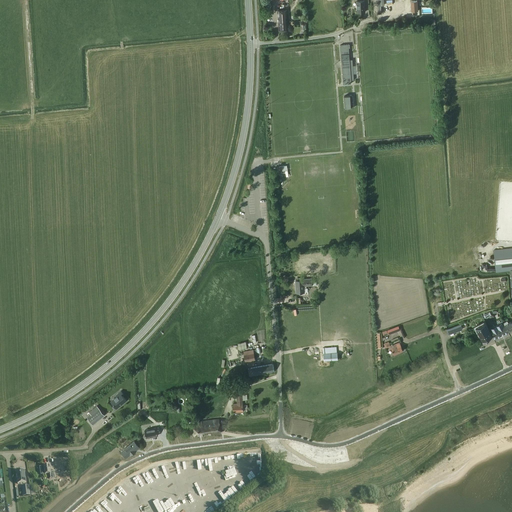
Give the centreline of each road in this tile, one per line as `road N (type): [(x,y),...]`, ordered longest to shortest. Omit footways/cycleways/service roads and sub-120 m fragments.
road 1 (secondary): [(0,429),(76,389),(124,350),(165,305),(218,218)]
road 2 (unclassified): [(280,436),(266,242),(218,218)]
road 3 (unclassified): [(280,436),(372,433),(511,369)]
road 4 (unclassified): [(71,511),(153,452),(280,436)]
road 5 (secondary): [(218,218),(238,157),(250,43)]
road 6 (unclassified): [(250,43),(335,34),(371,19)]
